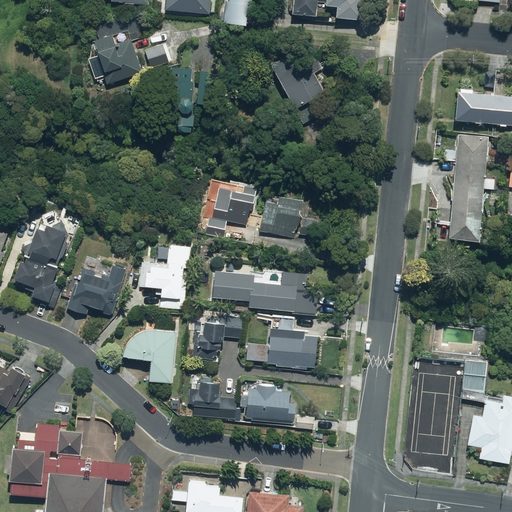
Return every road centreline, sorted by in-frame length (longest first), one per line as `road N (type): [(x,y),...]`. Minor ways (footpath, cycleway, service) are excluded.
road 1 (residential): [(369,466),(415,29)]
road 2 (residential): [(369,466),(174,437),(59,338),(0,317)]
road 3 (residential): [(511,511),(366,492)]
